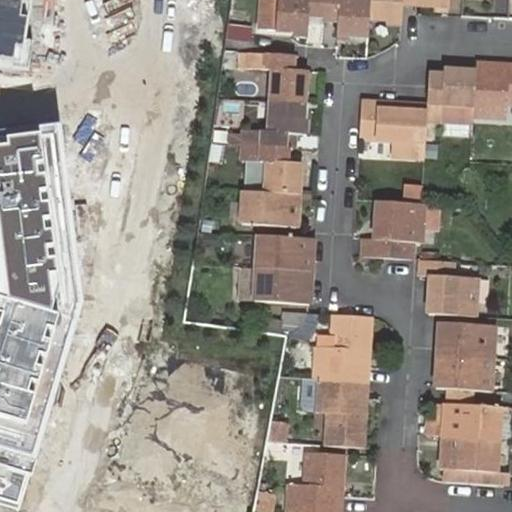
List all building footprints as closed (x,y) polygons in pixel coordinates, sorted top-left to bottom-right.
[(0,0),(0,68),(29,72),(39,0),(0,0)] [(323,10),(323,0),(278,0),(277,29),(307,31),(308,8),(323,10)] [(338,0),(323,0),(323,10),(338,10),(336,32),(368,34),(369,19),(370,2),(339,0),(338,0)] [(369,0),(370,2),(369,19),(400,20),(401,0),(369,0)] [(417,0),(417,6),(417,9),(445,10),(445,0),(417,0)] [(249,67),(249,53),(239,52),(238,67),(249,67)] [(268,68),(266,101),(303,104),(304,71),(289,70),(290,55),(249,53),(249,67),(268,68)] [(511,98),(511,63),(467,61),(466,69),(464,101),(464,111),(498,112),(499,98),(511,98)] [(464,101),(466,69),(434,67),(433,90),(419,89),(418,104),(418,114),(433,115),(433,100),(464,101)] [(303,104),(266,101),(265,132),(246,132),(246,147),(277,149),(277,134),(301,135),(303,104)] [(418,114),(418,104),(352,101),(350,135),(384,137),(383,150),(416,151),(418,114)] [(63,126),(0,133),(0,499),(23,507),(84,304),(63,126)] [(277,149),(246,147),(245,159),(263,161),(262,194),(298,197),(300,164),(276,162),(277,149)] [(401,197),(422,197),(422,183),(401,183),(401,197)] [(262,194),(243,193),(241,225),(296,229),(298,197),(262,194)] [(358,238),(358,257),(389,259),(390,242),(410,243),(416,243),(418,203),(368,201),(367,239),(358,238)] [(313,241),(257,237),(255,270),(311,275),(313,241)] [(390,242),(389,259),(409,260),(410,243),(390,242)] [(445,262),(414,260),(413,273),(424,274),(423,313),(436,314),(468,315),(469,276),(444,274),(445,262)] [(311,275),(255,270),(252,304),(309,309),(311,275)] [(468,315),(436,314),(435,354),(489,357),(490,316),(468,315)] [(319,347),(317,381),(369,383),(370,367),(373,317),(335,315),(333,347),(319,347)] [(489,357),(435,354),(434,388),(444,388),(473,390),(487,390),(489,357)] [(299,410),(311,410),(312,379),(299,379),(299,410)] [(369,383),(317,381),(315,413),(329,414),(327,448),(365,450),(368,400),(369,383)] [(473,390),(444,388),(444,403),(444,404),(448,404),(472,405),(473,390)] [(434,420),(433,437),(446,437),(503,439),(504,407),(472,405),(448,404),(448,421),(443,421),(434,420)] [(298,461),(299,434),(278,432),(277,445),(276,459),(298,461)] [(501,472),(503,439),(446,437),(445,469),(453,469),(452,481),(498,483),(498,472),(501,472)] [(292,486),(289,511),(341,511),(342,497),(346,455),(309,453),(307,487),(292,486)] [(223,460),(221,485),(245,487),(247,462),(223,460)] [(498,472),(498,483),(511,484),(511,472),(501,472),(498,472)] [(241,511),(244,491),(224,489),(221,511),(241,511)] [(257,491),(254,511),(271,511),(274,492),(257,491)]
